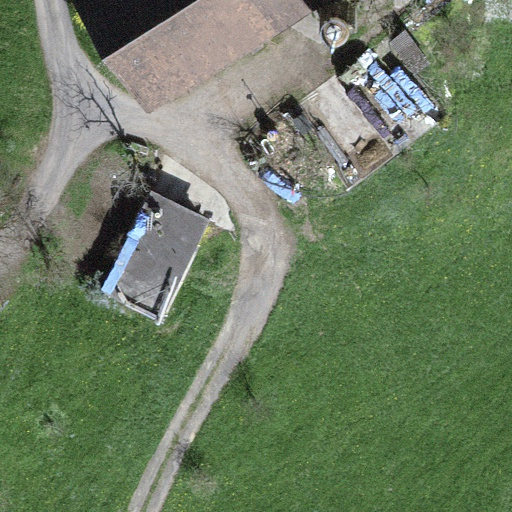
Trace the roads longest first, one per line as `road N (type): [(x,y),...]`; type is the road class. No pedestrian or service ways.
road 1 (track): [(68,117),(210,161),(247,199),(262,266),(146,511)]
road 2 (unclassified): [(55,0),(68,117),(25,211),(0,245)]
